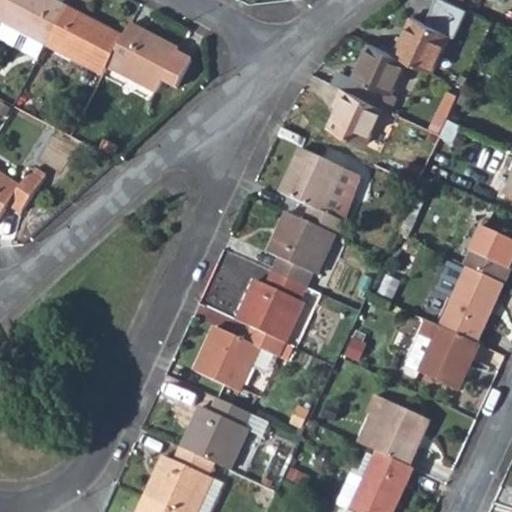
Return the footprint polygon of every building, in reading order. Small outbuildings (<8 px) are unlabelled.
[(0,0),(0,19),(5,22),(36,39),(47,45),(66,8),(52,0),(0,0)] [(399,35),(391,52),(407,59),(430,71),(447,33),(454,36),(467,8),(448,0),(434,0),(425,22),(412,16),(403,37),(399,35)] [(66,8),(47,45),(104,75),(108,67),(123,38),(66,8)] [(36,39),(5,22),(0,32),(0,36),(29,52),(36,39)] [(123,38),(108,67),(157,92),(163,82),(177,89),(191,62),(177,54),(179,50),(130,25),(123,38)] [(362,81),(356,94),(382,106),(390,110),(397,96),(391,94),(407,59),(391,52),(369,42),(353,76),(362,81)] [(356,94),(342,88),(333,106),(338,108),(329,128),(364,144),(382,106),(356,94)] [(445,124),(458,92),(449,88),(436,121),(445,124)] [(310,207),(305,221),(337,236),(343,221),(326,213),(346,169),(301,148),(280,193),(310,207)] [(0,219),(10,205),(22,212),(46,176),(36,169),(31,176),(29,174),(19,188),(0,175),(0,219)] [(279,258),(273,271),(306,287),(312,274),(318,276),(337,236),(305,221),(287,213),(268,254),(279,258)] [(511,232),(485,220),(465,265),(468,267),(504,283),(511,264),(511,232)] [(468,267),(441,327),(476,343),(504,283),(468,267)] [(255,281),(236,321),(252,327),(260,331),(286,343),(304,303),(300,301),(306,287),(273,271),(266,286),(255,281)] [(260,331),(252,327),(245,342),(215,328),(195,372),(241,393),(260,350),(278,358),(286,343),(260,331)] [(458,392),(480,345),(476,343),(441,327),(434,341),(420,335),(417,343),(430,349),(419,373),(419,374),(458,392)] [(406,366),(419,373),(430,349),(417,343),(406,366)] [(382,421),(369,449),(378,453),(408,467),(429,421),(375,397),(367,414),(372,416),(382,421)] [(201,407),(182,448),(214,462),(231,471),(249,429),(243,427),(249,413),(217,399),(211,412),(201,407)] [(267,421),(249,413),(243,427),(249,429),(261,435),(267,421)] [(372,416),(358,444),(369,449),(382,421),(372,416)] [(163,456),(144,497),(177,511),(198,511),(205,496),(213,479),(208,476),(214,462),(182,448),(176,461),(163,456)] [(378,453),(350,511),(393,511),(413,469),(408,467),(378,453)] [(205,496),(198,511),(208,511),(222,482),(213,479),(205,496)] [(177,511),(144,497),(137,511),(177,511)]
